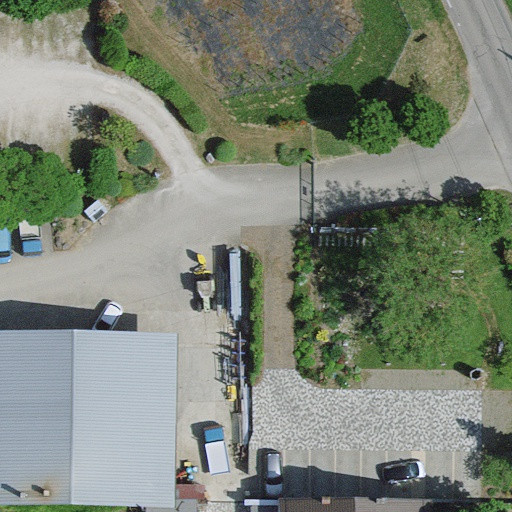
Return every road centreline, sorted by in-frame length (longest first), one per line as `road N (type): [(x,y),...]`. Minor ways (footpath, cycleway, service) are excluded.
road 1 (track): [(0,85),(102,88),(142,103),(175,145),(196,209)]
road 2 (track): [(0,286),(158,269),(196,209)]
road 3 (unknown): [(189,224),(273,284),(285,400)]
